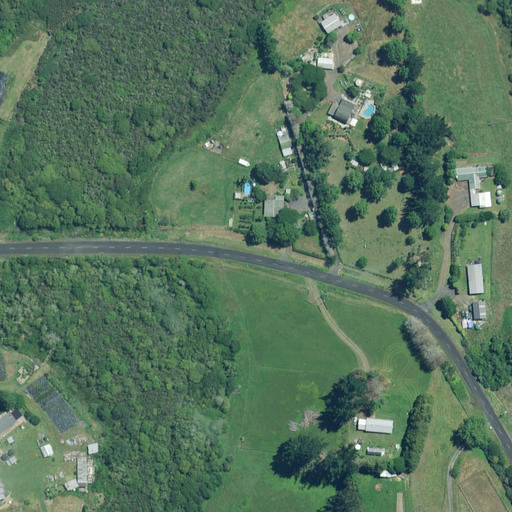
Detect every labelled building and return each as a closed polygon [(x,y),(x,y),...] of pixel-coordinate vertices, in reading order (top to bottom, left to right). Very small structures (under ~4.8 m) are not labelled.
[(341,25),(334,14),(321,23),(327,34),(341,25)] [(332,69),(332,59),(323,58),(323,56),(317,56),(316,67),(332,69)] [(352,111),(332,103),(327,114),(347,122),(352,111)] [(293,154),(289,141),(287,142),(285,137),(278,139),(283,156),(293,154)] [(468,180),(470,206),(480,206),(480,208),(491,208),(490,192),(476,193),(476,189),(479,188),(479,177),(486,177),(485,167),(454,169),(455,181),(468,180)] [(279,200),(265,199),(264,216),(277,217),(279,200)] [(483,293),(480,265),(466,266),(469,294),(483,293)] [(485,319),(483,306),(473,306),(474,320),(485,319)] [(1,418),(0,418),(0,434),(16,422),(9,412),(1,418)] [(366,420),(363,420),(362,430),(391,433),(392,421),(366,419),(366,420)] [(98,452),(96,443),(87,445),(88,454),(98,452)] [(87,487),(86,458),(77,459),(78,487),(87,487)] [(74,479),(64,484),(67,491),(77,486),(74,479)]
